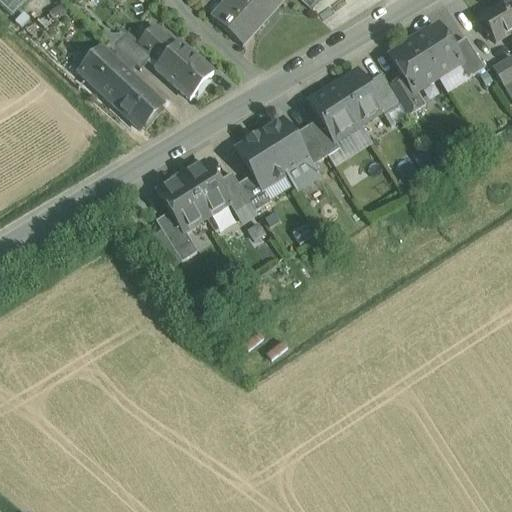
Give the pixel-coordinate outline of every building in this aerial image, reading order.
[(28,0),(0,0),(0,7),(12,19),(28,0)] [(229,0),(211,21),(242,49),(285,0),(229,0)] [(320,0),(296,0),(310,12),(320,0)] [(511,4),(510,1),(479,20),(495,46),(510,36),(511,39),(511,45),(510,46),(511,48),(511,4)] [(438,29),(414,44),(436,80),(457,67),(460,65),(451,50),(438,29)] [(174,48),(155,31),(140,47),(139,48),(151,59),(159,66),(174,48)] [(115,50),(140,72),(151,59),(139,48),(140,47),(128,35),(115,50)] [(484,71),(465,41),(451,50),(460,65),(457,67),(467,82),(484,71)] [(414,44),(390,60),(403,80),(412,95),(415,93),(436,80),(414,44)] [(136,69),(109,45),(102,53),(129,76),(136,69)] [(159,66),(155,71),(189,101),(201,87),(204,89),(211,81),(208,79),(211,76),(177,45),(174,48),(159,66)] [(102,53),(100,51),(78,75),(117,111),(117,112),(124,118),(140,132),(151,119),(153,122),(162,113),(159,110),(162,107),(129,76),(102,53)] [(492,71),(503,90),(511,84),(511,60),(511,59),(492,71)] [(356,74),(335,87),(360,128),(381,115),(382,114),(365,87),(356,74)] [(381,77),(365,87),(382,114),(381,115),(383,118),(400,108),(389,89),(381,77)] [(412,95),(403,80),(389,89),(400,108),(408,119),(425,108),(415,93),(412,95)] [(511,84),(503,90),(511,105),(511,84)] [(335,87),(308,105),(319,122),(333,145),(334,145),(360,128),(335,87)] [(339,152),(334,145),(333,145),(319,122),(308,129),(327,159),(339,152)] [(291,139),(281,123),(259,137),(284,175),(285,178),(296,194),(318,180),(311,169),(310,170),(306,165),(307,164),(291,139)] [(327,159),(308,129),(291,139),(307,164),(306,165),(310,170),(311,169),(327,159)] [(259,137),(236,152),(252,178),(262,192),(263,192),(285,178),(284,175),(259,137)] [(346,163),(339,152),(327,159),(334,170),(346,163)] [(204,165),(180,180),(206,220),(228,207),(229,206),(217,185),(204,165)] [(238,187),(231,176),(217,185),(229,206),(228,207),(234,216),(250,206),(238,187)] [(252,178),(238,187),(250,206),(255,215),(270,205),(263,192),(262,192),(252,178)] [(206,220),(180,180),(156,195),(169,215),(182,236),(183,235),(206,220)] [(182,236),(169,215),(155,224),(161,233),(174,254),(181,265),(196,256),(183,235),(182,236)] [(174,254),(161,233),(154,237),(167,258),(174,254)]
